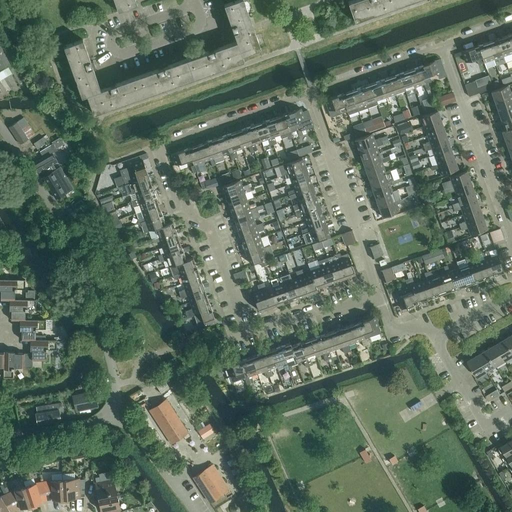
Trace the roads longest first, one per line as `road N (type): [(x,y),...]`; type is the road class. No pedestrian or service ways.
road 1 (residential): [(378,291),(247,333),(210,231),(178,205),(163,147),(310,95)]
road 2 (residential): [(192,511),(113,412),(110,362),(88,282),(0,128)]
road 3 (residential): [(378,291),(310,95)]
road 4 (residential): [(511,242),(441,48)]
road 5 (residential): [(194,4),(202,25),(123,57),(113,39),(170,14)]
road 6 (residential): [(310,95),(441,48)]
road 7 (residential): [(511,412),(487,427),(440,337)]
